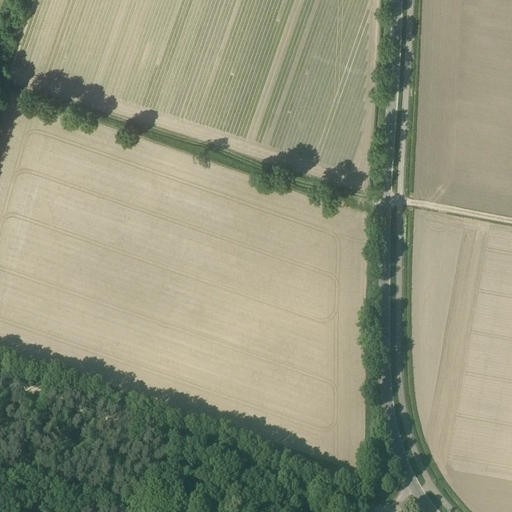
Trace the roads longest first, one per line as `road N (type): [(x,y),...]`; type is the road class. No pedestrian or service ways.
road 1 (tertiary): [(418,496),(394,446),(386,405),(383,195),(395,0)]
road 2 (track): [(0,85),(383,195)]
road 3 (track): [(259,471),(0,378)]
road 4 (track): [(379,511),(259,471)]
